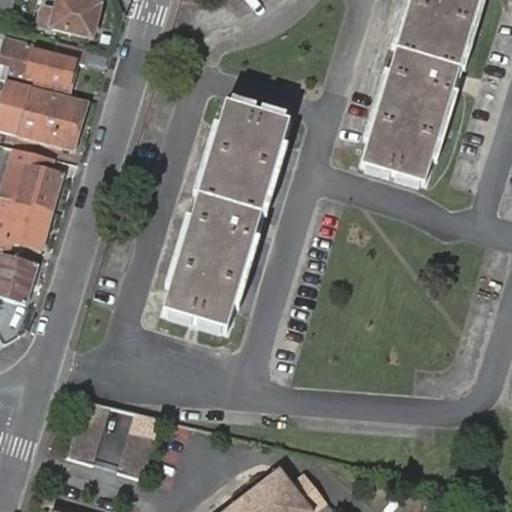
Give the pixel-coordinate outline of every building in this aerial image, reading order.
[(14,0),(0,0),(0,16),(10,19),(14,0)] [(49,30),(89,41),(96,11),(58,0),(57,0),(54,13),(46,11),(41,28),(49,30)] [(422,186),(477,0),(406,0),(357,166),(422,186)] [(86,69),(90,53),(57,44),(53,61),(33,56),(34,50),(3,42),(0,52),(0,70),(9,72),(5,83),(64,99),(73,66),(86,69)] [(0,102),(0,133),(14,137),(26,93),(5,87),(0,102)] [(26,93),(14,137),(13,138),(70,154),(83,109),(26,93)] [(223,103),(216,128),(281,149),(288,124),(223,103)] [(216,128),(197,196),(261,215),(281,149),(216,128)] [(1,202),(51,215),(61,177),(12,165),(1,202)] [(197,196),(189,221),(254,240),(261,215),(197,196)] [(0,251),(3,252),(8,254),(10,245),(40,253),(51,215),(1,202),(0,201),(0,251)] [(189,221),(170,289),(234,308),(254,240),(189,221)] [(1,257),(3,252),(0,251),(0,300),(25,308),(37,267),(1,257)] [(234,308),(170,289),(162,314),(226,333),(234,308)] [(109,409),(84,402),(79,418),(105,425),(109,409)] [(161,421),(136,415),(131,433),(156,440),(161,421)] [(105,425),(79,418),(75,432),(101,439),(105,425)] [(101,439),(75,432),(71,446),(96,453),(101,439)] [(156,440),(131,433),(127,447),(152,454),(156,440)] [(96,453),(71,446),(67,460),(92,468),(96,453)] [(152,454),(127,447),(122,461),(147,469),(152,454)] [(147,469),(122,461),(118,476),(143,483),(147,469)] [(316,511),(326,505),(305,477),(292,487),(280,471),(226,511),(316,511)]
